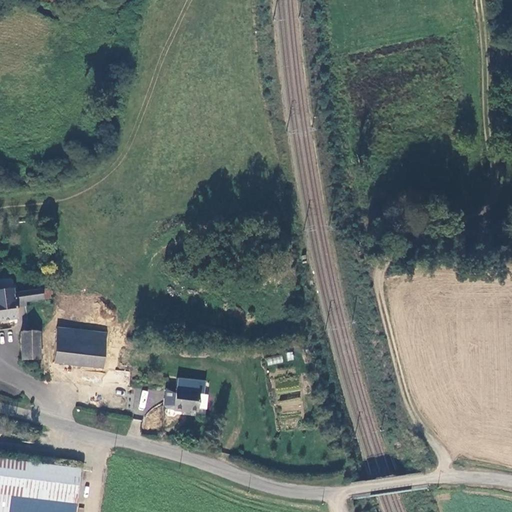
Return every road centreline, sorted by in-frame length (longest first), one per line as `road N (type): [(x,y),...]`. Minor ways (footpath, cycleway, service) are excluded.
road 1 (track): [(449,477),(438,447),(410,412),(378,290),(380,266),(487,206),(494,183),(479,0)]
road 2 (unclassified): [(329,492),(255,482),(0,406)]
road 3 (unclassified): [(511,482),(449,477),(329,492)]
